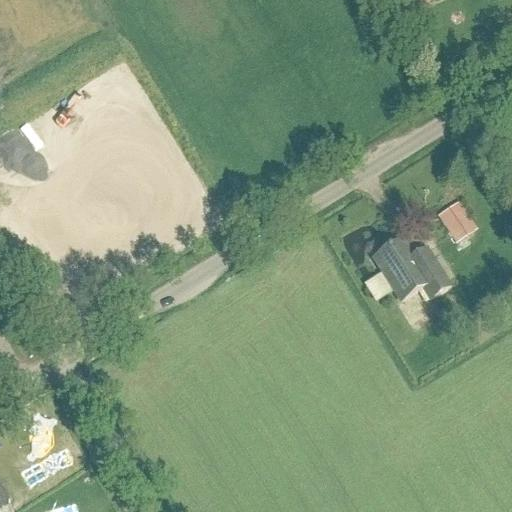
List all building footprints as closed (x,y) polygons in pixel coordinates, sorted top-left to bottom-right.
[(426,0),(400,0),(386,9),(397,29),(431,7),(426,0)] [(438,222),(455,249),(478,234),(461,207),(438,222)] [(428,306),(437,300),(445,314),(460,305),(452,291),(460,287),(436,249),(425,254),(412,262),(402,245),(373,263),(400,307),(421,294),(428,306)] [(401,322),(411,340),(426,332),(416,314),(401,322)] [(454,336),(464,353),(476,345),(466,329),(454,336)] [(456,342),(444,349),(450,360),(462,353),(456,342)] [(0,511),(8,507),(0,493),(0,511)]
